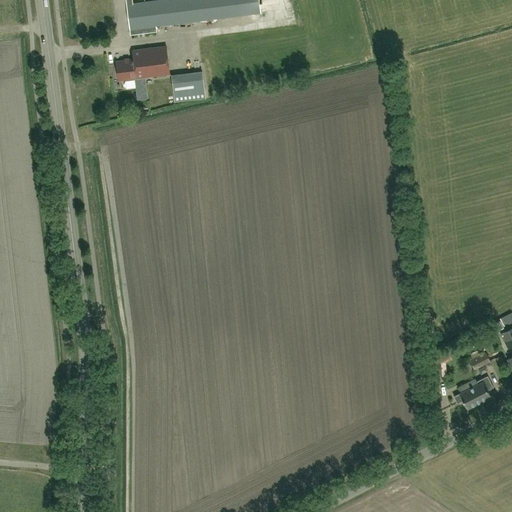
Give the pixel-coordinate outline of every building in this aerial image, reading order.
[(126,0),(131,35),(158,31),(157,25),(261,13),(260,0),(158,0),(135,3),(134,0),(126,0)] [(170,73),(167,46),(133,49),(134,58),(130,59),(129,58),(125,58),(125,59),(116,60),(119,79),(135,77),(170,73)] [(202,72),(172,75),(175,102),(205,99),(202,72)] [(508,348),(511,345),(511,327),(501,333),(508,348)] [(438,352),(442,361),(452,356),(447,347),(438,352)] [(486,352),(470,360),(475,370),(491,362),(486,352)] [(478,384),(471,387),(459,393),(460,393),(454,396),(457,403),(463,400),(467,408),(491,396),(488,390),(493,387),(488,375),(477,381),(478,384)]
